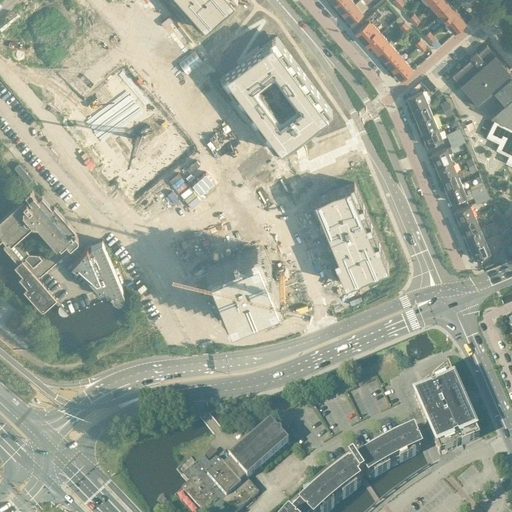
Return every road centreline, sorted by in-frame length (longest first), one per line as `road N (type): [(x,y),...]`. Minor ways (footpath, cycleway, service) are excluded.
road 1 (tertiary): [(447,294),(404,301),(281,350),(113,390)]
road 2 (tertiary): [(148,400),(276,376),(412,320),(447,294)]
road 3 (residential): [(270,223),(93,0)]
road 4 (unclassified): [(323,57),(408,203)]
road 5 (tertiary): [(511,436),(447,294)]
road 6 (residential): [(100,220),(0,105)]
road 7 (unclassified): [(396,168),(348,75),(323,57)]
road 8 (residential): [(387,98),(304,0)]
road 9 (residential): [(483,15),(387,98)]
